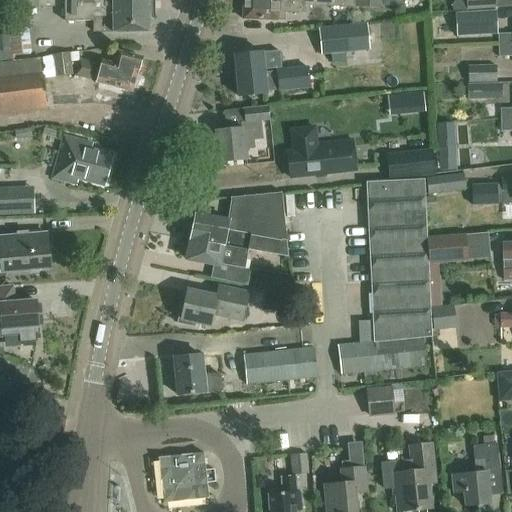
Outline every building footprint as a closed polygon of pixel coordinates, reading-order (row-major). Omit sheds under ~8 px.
[(149,0),(63,0),(64,20),(94,20),(94,32),(114,32),(114,34),(150,33),(149,0)] [(244,0),(244,19),(284,20),(284,12),(309,13),(310,5),(381,7),(381,4),(401,5),(401,0),(244,0)] [(467,0),(468,10),(496,8),(495,0),(467,0)] [(456,13),(457,36),(497,35),(496,12),(456,13)] [(370,50),(367,23),(348,25),(320,28),(319,28),(322,55),(370,50)] [(12,55),(31,52),(28,25),(9,27),(12,55)] [(511,33),(498,34),(498,46),(511,45),(511,33)] [(0,60),(12,59),(9,35),(0,35),(0,60)] [(499,57),(511,56),(511,45),(498,46),(499,57)] [(72,51),(55,53),(57,72),(58,72),(59,75),(73,73),(72,70),(74,70),(72,51)] [(277,71),(277,72),(264,73),(264,69),(281,67),(280,52),(263,54),(263,52),(235,55),(239,97),(267,94),(267,91),(279,90),(279,91),(310,88),(308,67),(277,71)] [(118,53),(115,65),(103,62),(102,66),(80,60),(76,76),(98,81),(97,83),(131,92),(136,75),(137,75),(142,58),(118,53)] [(467,66),(468,82),(496,82),(495,65),(467,66)] [(0,75),(0,114),(46,109),(41,70),(0,75)] [(468,84),(468,100),(502,99),(502,83),(468,84)] [(241,128),(216,132),(220,163),(247,160),(246,149),(255,147),(254,139),(263,138),(260,120),(269,119),(268,106),(244,109),(245,122),(240,122),(241,128)] [(511,108),(500,108),(501,120),(511,119),(511,108)] [(511,119),(501,120),(501,131),(511,130),(511,119)] [(325,175),(356,170),(352,140),(316,145),(314,128),(291,131),(294,152),(287,153),(291,179),(316,176),(316,174),(325,173),(325,175)] [(63,136),(58,157),(52,179),(77,185),(79,179),(104,186),(113,155),(91,150),(93,144),(63,136)] [(502,146),(477,147),(477,164),(502,164),(502,146)] [(389,174),(435,171),(434,147),(388,150),(389,174)] [(368,171),(388,168),(386,154),(366,156),(368,171)] [(428,194),(466,190),(463,173),(426,178),(428,194)] [(472,205),(511,204),(511,179),(502,180),(502,185),(472,186),(472,205)] [(341,375),(426,367),(423,337),(432,337),(424,180),(366,182),(374,343),(338,347),(341,375)] [(0,187),(0,216),(35,215),(34,186),(0,187)] [(248,252),(249,250),(252,234),(286,240),(281,193),(231,198),(227,222),(196,216),(191,241),(203,244),(203,242),(208,243),(208,245),(248,252)] [(49,268),(46,234),(0,237),(0,248),(2,272),(49,268)] [(252,234),(249,250),(288,257),(286,240),(252,234)] [(437,263),(468,261),(466,234),(436,236),(437,263)] [(187,260),(214,265),(245,269),(248,252),(208,245),(208,243),(203,242),(203,244),(191,241),(187,260)] [(473,243),(473,257),(494,256),(493,242),(473,243)] [(504,280),(511,279),(511,245),(503,245),(504,280)] [(252,289),(265,291),(265,296),(286,301),(289,279),(255,273),(252,289)] [(12,287),(0,288),(0,319),(1,320),(3,337),(39,333),(36,301),(14,303),(12,287)] [(188,292),(185,307),(181,306),(178,324),(194,327),(195,323),(211,326),(213,316),(242,322),(249,293),(219,287),(217,297),(188,292)] [(286,301),(265,296),(262,310),(289,314),(291,302),(286,301)] [(434,331),(456,328),(454,305),(432,307),(434,331)] [(511,314),(500,315),(495,315),(495,327),(500,327),(500,328),(511,327),(511,314)] [(51,350),(62,350),(63,334),(51,334),(51,350)] [(317,378),(314,349),(244,356),(247,385),(317,378)] [(174,358),(178,396),(207,393),(207,392),(221,390),(220,374),(202,376),(200,355),(174,358)] [(511,372),(496,375),(500,402),(511,400),(511,372)] [(395,487),(397,511),(403,511),(418,511),(418,509),(431,508),(429,484),(435,483),(431,444),(410,446),(411,459),(381,462),(384,488),(395,487)] [(454,494),(465,493),(466,507),(490,504),(487,473),(501,471),(498,444),(473,446),(476,473),(452,476),(454,494)] [(204,453),(158,458),(160,481),(161,481),(174,491),(185,500),(185,501),(209,498),(207,482),(206,470),(204,453)] [(292,476),(296,475),(309,473),(307,453),(290,455),(292,476)] [(341,470),(342,484),(324,486),(326,511),(356,511),(355,495),(366,494),(363,468),(341,470)] [(296,475),(292,476),(281,477),(283,494),(268,495),(269,511),(296,511),(303,511),(301,492),(297,492),(296,475)]
